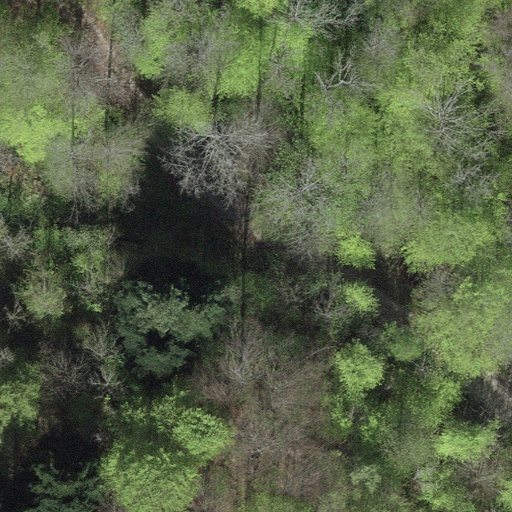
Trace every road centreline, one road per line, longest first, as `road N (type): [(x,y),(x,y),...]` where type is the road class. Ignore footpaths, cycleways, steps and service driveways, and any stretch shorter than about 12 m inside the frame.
road 1 (track): [(511,408),(390,313),(281,246),(189,170),(132,105),(64,0)]
road 2 (track): [(281,246),(145,235),(0,192)]
